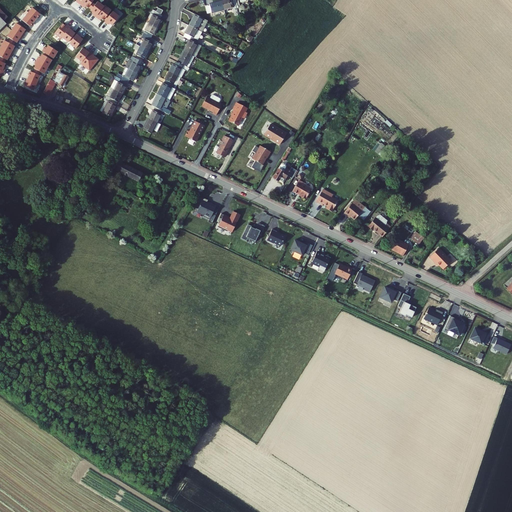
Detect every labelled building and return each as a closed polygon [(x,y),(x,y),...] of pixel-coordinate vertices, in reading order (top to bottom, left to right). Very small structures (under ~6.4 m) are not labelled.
[(89,7),(92,9),(98,0),(88,0),(88,2),(87,3),(90,5),(89,7)] [(104,7),(106,4),(101,0),(98,0),(92,9),(95,12),(96,10),(99,12),(101,11),(104,7)] [(235,2),(234,0),(224,0),(222,1),(224,10),(236,7),(235,2)] [(224,10),(222,1),(209,4),(212,14),(224,10)] [(104,19),(108,21),(116,11),(109,6),(107,9),(103,13),(102,15),(106,17),(104,19)] [(32,8),(27,14),(35,20),(40,14),(32,8)] [(0,34),(12,23),(0,10),(0,34)] [(115,25),(122,16),(116,11),(108,21),(111,24),(112,22),(115,25)] [(160,11),(154,23),(163,27),(167,19),(166,19),(168,15),(166,14),(161,12),(160,11)] [(27,14),(22,20),(30,26),(35,20),(27,14)] [(201,32),(206,21),(198,17),(192,28),(201,32)] [(67,22),(60,31),(66,36),(74,26),(71,23),(70,25),(67,22)] [(25,29),(16,23),(12,30),(23,37),(25,34),(23,33),(25,29)] [(154,23),(152,26),(160,32),(163,27),(154,23)] [(66,36),(73,41),(75,38),(79,33),(79,32),(76,30),(77,28),(74,26),(66,36)] [(148,33),(156,38),(158,35),(159,35),(160,32),(152,26),(148,33)] [(197,40),(201,32),(192,28),(188,35),(195,39),(193,43),(201,47),(203,43),(197,40)] [(23,37),(12,30),(7,36),(16,43),(19,39),(20,40),(23,37)] [(74,42),(80,47),(87,38),(84,35),(85,34),(82,31),(80,34),(76,39),(74,42)] [(148,41),(145,46),(154,51),(158,43),(154,41),(156,38),(148,33),(146,37),(149,39),(148,41)] [(5,41),(1,48),(13,54),(14,51),(12,50),(14,46),(5,41)] [(192,43),(186,54),(195,58),(201,47),(193,43),(192,43)] [(137,56),(140,58),(147,62),(149,59),(154,51),(145,46),(141,44),(139,49),(140,49),(143,51),(141,55),(138,53),(137,56)] [(44,48),(42,51),(53,58),(57,51),(48,45),(46,49),(44,48)] [(86,61),(95,50),(92,48),(91,49),(87,47),(80,56),(86,61)] [(13,54),(1,48),(0,49),(0,56),(7,60),(9,56),(11,57),(13,54)] [(98,52),(95,50),(86,61),(85,63),(94,70),(103,59),(97,54),(98,52)] [(38,57),(36,60),(48,67),(52,60),(42,54),(40,58),(38,57)] [(186,54),(183,61),(182,65),(186,67),(190,69),(195,58),(186,54)] [(140,58),(134,69),(142,73),(146,66),(145,65),(147,62),(140,58)] [(48,67),(36,60),(34,64),(36,65),(34,68),(44,74),(48,67)] [(176,66),(172,74),(181,78),(186,67),(182,65),(179,64),(178,67),(176,66)] [(188,72),(190,69),(186,67),(181,78),(184,80),(188,72)] [(127,75),(125,78),(133,83),(135,80),(138,81),(142,73),(134,69),(130,77),(127,75)] [(31,72),(27,79),(37,83),(40,76),(31,72)] [(61,73),(57,80),(53,78),(46,93),(52,96),(59,83),(60,84),(65,75),(61,73)] [(169,83),(167,86),(175,90),(181,78),(172,74),(168,82),(169,83)] [(74,79),(65,75),(60,84),(69,88),(74,79)] [(125,78),(119,90),(128,94),(132,87),(131,86),(133,83),(125,78)] [(27,79),(24,86),(33,90),(37,83),(27,79)] [(169,101),(175,90),(167,86),(166,85),(160,96),(169,101)] [(119,90),(114,101),(122,105),(124,101),(125,102),(128,94),(119,90)] [(160,96),(157,104),(155,108),(158,109),(166,114),(168,110),(165,108),(169,101),(160,96)] [(224,105),(209,97),(204,107),(215,113),(214,114),(218,116),(224,105)] [(108,112),(114,101),(110,99),(105,110),(108,112)] [(114,101),(108,112),(117,117),(123,105),(122,105),(114,101)] [(249,110),(238,104),(235,111),(236,112),(230,123),(240,128),(244,120),(246,121),(249,115),(247,114),(249,110)] [(156,112),(152,120),(161,125),(166,114),(158,109),(156,113),(156,112)] [(155,136),(161,125),(152,120),(146,132),(155,136)] [(189,133),(186,138),(198,144),(206,128),(196,123),(191,134),(189,133)] [(286,134),(270,125),(264,136),(271,140),(271,139),(273,141),(280,145),(286,134)] [(234,142),(226,137),(221,145),(223,146),(218,155),(226,159),(234,142)] [(260,146),(253,160),(263,166),(265,162),(265,161),(265,160),(266,158),(267,159),(271,153),(260,146)] [(141,179),(145,170),(121,158),(117,166),(141,179)] [(109,181),(117,166),(113,164),(106,179),(109,181)] [(295,176),(298,170),(293,167),(291,171),(287,169),(286,169),(286,168),(286,167),(284,166),(283,166),(281,167),(280,170),(275,179),(279,182),(280,180),(282,182),(283,181),(285,182),(286,180),(288,176),(293,179),(295,176)] [(306,185),(307,184),(300,180),(294,191),(300,194),(303,195),(302,196),(308,199),(313,189),(306,185)] [(323,189),(316,202),(323,205),(324,204),(328,206),(327,208),(333,211),(338,200),(332,197),(333,195),(323,189)] [(209,214),(215,217),(218,212),(221,206),(221,205),(212,201),(214,198),(209,196),(203,209),(210,212),(209,214)] [(355,199),(351,203),(362,211),(365,208),(355,199)] [(362,211),(351,203),(343,213),(346,216),(347,214),(351,217),(354,220),(357,216),(363,221),(371,212),(367,208),(365,208),(362,211)] [(232,228),(236,229),(245,212),(238,209),(235,216),(230,214),(230,213),(226,211),(224,215),(226,216),(222,225),(232,229),(232,228)] [(383,237),(391,228),(387,225),(387,222),(380,216),(378,218),(376,219),(375,219),(368,227),(373,231),(374,230),(378,233),(383,237)] [(253,236),(260,239),(265,228),(261,226),(260,227),(256,225),(256,224),(253,222),(246,236),(251,238),(253,236)] [(279,240),(285,243),(290,234),(281,230),(282,229),(277,227),(272,238),(279,241),(279,240)] [(421,248),(427,241),(411,227),(408,230),(417,238),(414,241),(421,248)] [(299,238),(295,247),(307,253),(308,250),(311,251),(313,248),(309,246),(311,243),(307,241),(306,242),(304,241),(304,240),(299,238)] [(404,255),(408,247),(397,241),(393,250),(404,255)] [(324,266),(329,269),(335,255),(329,252),(329,253),(326,252),(326,251),(322,249),(319,256),(318,255),(315,260),(324,264),(324,266)] [(439,249),(430,257),(435,262),(436,262),(444,269),(452,261),(439,249)] [(344,261),(340,271),(352,277),(354,273),(356,269),(357,267),(353,264),(352,265),(350,265),(350,264),(344,261)] [(363,269),(359,280),(370,286),(370,287),(374,290),(379,279),(367,273),(367,271),(363,269)] [(390,285),(385,295),(396,300),(397,297),(402,299),(406,290),(398,287),(397,288),(390,285)] [(409,291),(403,304),(406,305),(403,310),(410,314),(411,312),(417,315),(421,305),(412,301),(415,294),(409,291)] [(433,306),(429,316),(442,322),(448,310),(441,307),(440,309),(433,306)] [(456,314),(449,327),(453,328),(454,327),(459,330),(459,331),(464,333),(469,322),(459,317),(460,315),(456,314)] [(481,326),(476,336),(489,342),(494,332),(489,330),(488,331),(486,330),(487,329),(481,326)] [(511,340),(502,336),(498,346),(511,352),(511,351),(511,340)]
